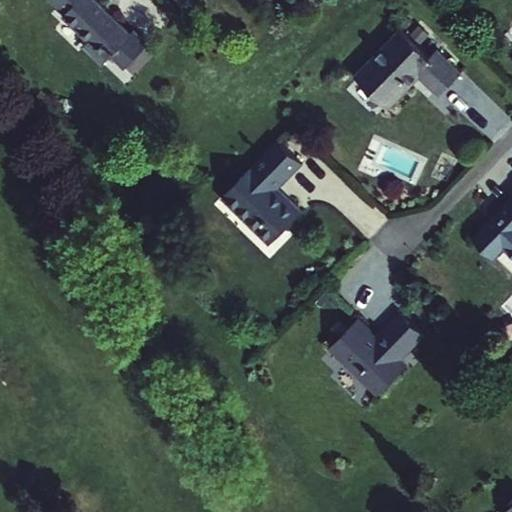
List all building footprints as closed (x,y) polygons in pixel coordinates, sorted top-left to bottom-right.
[(51,0),(65,13),(62,16),(89,41),(84,45),(103,63),(112,54),(125,67),(148,43),(135,31),(132,33),(96,0),(51,0)] [(401,29),(355,75),(389,108),(413,83),(421,75),(440,94),(463,71),(438,48),(429,57),(401,29)] [(303,164),(279,140),(225,195),(257,227),(254,229),(269,244),(302,210),(288,196),(285,199),(275,189),(284,180),(285,181),(303,164)] [(494,259),(505,247),(511,253),(511,198),(473,238),(494,259)] [(375,337),(357,319),(329,348),(377,396),(405,367),(398,361),(423,335),(399,312),(375,337)]
